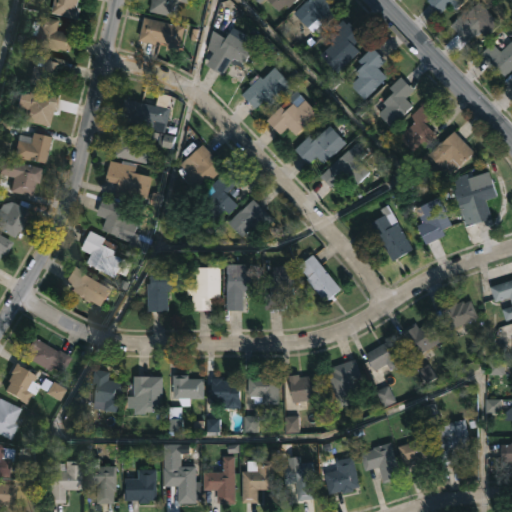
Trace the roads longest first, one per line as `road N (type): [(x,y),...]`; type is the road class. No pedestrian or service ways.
road 1 (residential): [(18,297),(103,340),(304,341),(511,247)]
road 2 (residential): [(105,58),(194,92),(387,304)]
road 3 (residential): [(0,328),(68,205),(118,0)]
road 4 (tertiary): [(511,144),(378,0)]
